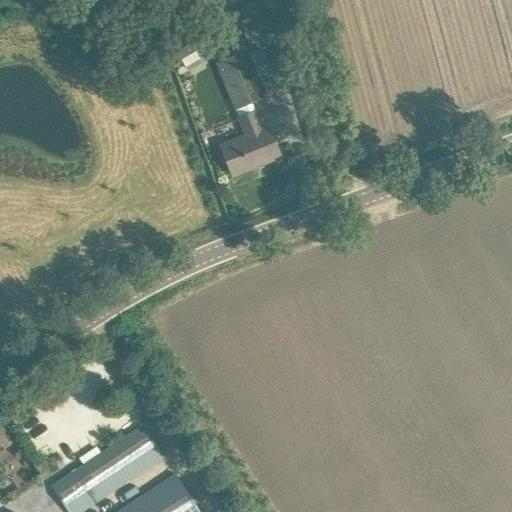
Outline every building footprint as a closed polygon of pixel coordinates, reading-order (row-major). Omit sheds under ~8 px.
[(168,55),(175,68),(183,63),(188,71),(203,62),(190,41),(168,55)] [(247,51),(218,62),(235,106),(265,94),(247,51)] [(280,156),(272,138),(269,129),(263,131),(255,113),(240,119),(247,136),(222,146),(234,175),(251,168),(249,164),(277,153),(279,157),(280,156)] [(79,511),(132,478),(164,456),(144,427),(95,458),(89,449),(27,490),(33,499),(12,511),(79,511)] [(199,511),(176,475),(119,511),(199,511)]
